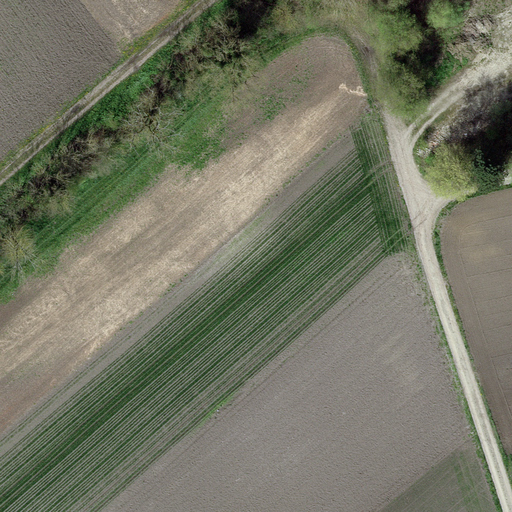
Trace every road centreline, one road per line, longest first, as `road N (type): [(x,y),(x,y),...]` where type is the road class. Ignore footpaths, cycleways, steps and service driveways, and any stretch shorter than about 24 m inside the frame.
road 1 (track): [(341,44),(430,202),(511,491)]
road 2 (track): [(0,179),(207,0)]
